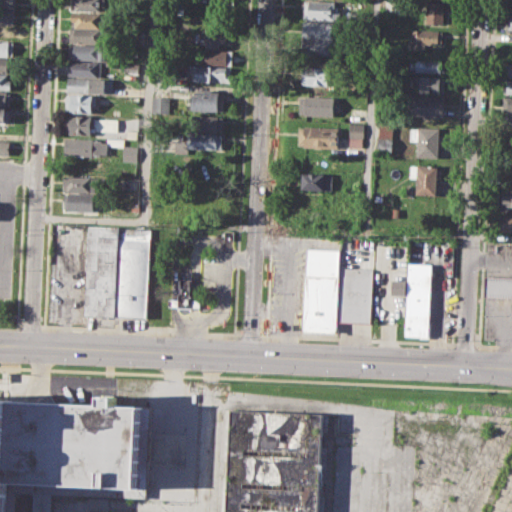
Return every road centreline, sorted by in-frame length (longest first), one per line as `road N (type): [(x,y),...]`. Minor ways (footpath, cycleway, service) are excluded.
road 1 (primary): [(0,343),(511,368)]
road 2 (residential): [(480,0),(464,366)]
road 3 (residential): [(266,0),(250,357)]
road 4 (residential): [(44,0),(30,345)]
road 5 (residential): [(212,355),(204,511)]
